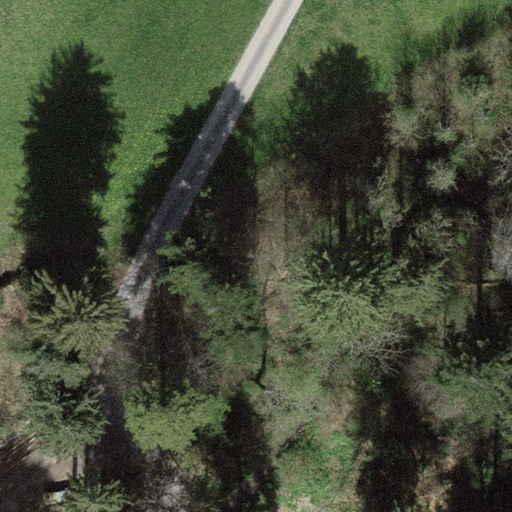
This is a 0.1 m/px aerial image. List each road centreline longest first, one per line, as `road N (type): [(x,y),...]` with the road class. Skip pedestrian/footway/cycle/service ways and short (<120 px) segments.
road 1 (unclassified): [(288,0),(169,220),(121,330),(1,511)]
road 2 (track): [(121,330),(223,511)]
